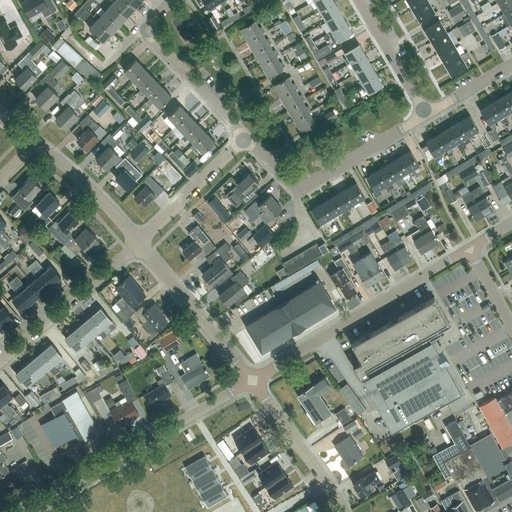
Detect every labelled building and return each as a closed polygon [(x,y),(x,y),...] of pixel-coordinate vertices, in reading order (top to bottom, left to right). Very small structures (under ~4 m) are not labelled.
[(26,0),(22,3),(29,16),(41,10),(45,16),(56,10),(50,0),(45,0),(44,1),(43,0),(26,0)] [(71,0),(67,5),(72,10),(78,3),(74,0),(71,0)] [(127,16),(135,8),(126,0),(114,0),(113,3),(127,16)] [(216,9),(214,5),(220,1),(218,0),(203,0),(211,11),(216,9)] [(258,0),(251,4),(254,9),(263,4),(260,0),(258,0)] [(314,0),(318,7),(313,10),(315,13),(320,10),(334,2),(333,0),(314,0)] [(428,1),(427,0),(406,0),(413,10),(428,1)] [(511,0),(501,0),(498,2),(492,5),(495,10),(501,7),(505,13),(511,8),(511,0)] [(294,8),(290,1),(285,4),(289,11),(294,8)] [(428,1),(413,10),(419,21),(435,12),(428,1)] [(340,12),(334,2),(320,10),(326,20),(340,12)] [(127,16),(113,3),(105,11),(120,24),(127,16)] [(454,20),(466,13),(460,3),(448,10),(454,20)] [(245,13),(254,9),(251,4),(243,9),(245,13)] [(471,18),(476,15),(470,4),(465,7),(471,18)] [(86,9),(82,5),(75,14),(78,18),(86,9)] [(482,17),(493,13),(491,6),(480,10),(482,17)] [(511,23),(511,8),(505,13),(502,15),(504,19),(507,18),(511,24),(511,23)] [(112,33),(120,24),(105,11),(101,15),(97,11),(93,15),(97,19),(112,33)] [(238,12),(228,17),(231,22),(240,17),(238,12)] [(346,22),(340,12),(326,20),(332,30),(346,22)] [(214,18),(213,15),(208,18),(209,21),(214,29),(219,26),(214,18)] [(293,18),(296,24),(302,21),(298,15),(293,18)] [(471,18),(478,29),(483,26),(476,15),(471,18)] [(231,22),(228,17),(224,19),(220,22),(223,27),(231,22)] [(63,19),(57,22),(61,29),(67,25),(63,19)] [(97,19),(89,28),(104,41),(112,33),(97,19)] [(468,33),(475,29),(470,20),(463,24),(468,33)] [(18,47),(25,43),(20,32),(14,35),(6,21),(0,24),(0,35),(3,41),(7,39),(11,45),(16,42),(18,47)] [(247,41),(262,33),(264,31),(261,26),(259,27),(255,21),(240,30),(247,41)] [(306,28),(302,21),(296,24),(301,31),(306,28)] [(424,30),(431,41),(447,32),(440,21),(424,30)] [(346,22),(332,30),(329,32),(331,36),(334,34),(338,41),(352,32),(346,22)] [(478,29),(484,39),(489,37),(483,26),(478,29)] [(47,43),(55,35),(47,27),(39,35),(47,43)] [(182,34),(186,41),(200,34),(196,27),(182,34)] [(311,36),(313,41),(321,37),(318,31),(310,35),(311,36)] [(491,35),(499,49),(506,45),(498,31),(491,35)] [(454,44),(447,32),(431,41),(438,53),(454,44)] [(254,53),(269,44),(271,43),(268,38),(266,39),(262,33),(247,41),(254,53)] [(305,38),(308,44),(313,41),(311,36),(310,35),(305,38)] [(495,48),(489,37),(484,39),(491,50),(495,48)] [(26,54),(18,63),(25,70),(16,79),(25,88),(37,76),(42,70),(31,59),(35,56),(47,45),(41,39),(26,54)] [(57,50),(66,59),(74,49),(65,41),(57,50)] [(318,48),(314,42),(313,41),(308,44),(312,51),(318,48)] [(365,54),(359,43),(344,52),(348,57),(344,59),(347,64),(350,62),(351,62),(365,54)] [(261,65),(276,56),(278,54),(275,49),(273,51),(269,44),(254,53),(261,65)] [(313,52),(317,59),(331,51),(327,44),(313,52)] [(438,53),(445,65),(461,56),(454,44),(438,53)] [(13,59),(24,53),(20,46),(9,52),(13,59)] [(54,49),(50,54),(57,61),(61,56),(54,49)] [(74,49),(66,59),(74,66),(83,57),(74,49)] [(328,63),(338,57),(334,52),(325,57),(328,63)] [(371,64),(365,54),(351,62),(353,67),(357,72),(371,64)] [(279,62),(276,56),(261,65),(268,76),(283,68),(283,67),(285,66),(282,61),(279,62)] [(452,76),(467,67),(461,56),(445,65),(452,76)] [(75,66),(80,70),(88,62),(83,57),(75,66)] [(50,71),(58,79),(70,67),(62,59),(50,71)] [(124,70),(133,80),(145,68),(136,59),(124,70)] [(92,66),(88,62),(80,70),(84,75),(92,66)] [(357,72),(362,82),(377,74),(371,64),(357,72)] [(6,66),(0,72),(4,75),(9,69),(6,66)] [(97,70),(92,66),(84,75),(89,79),(97,70)] [(323,70),(327,76),(332,73),(328,67),(323,70)] [(133,80),(141,89),(153,77),(145,68),(133,80)] [(93,83),(101,75),(97,70),(89,79),(93,83)] [(52,89),(58,82),(49,73),(40,81),(46,88),(36,98),(46,108),(58,95),(52,89)] [(332,73),(327,76),(330,83),(336,80),(332,73)] [(383,84),(377,74),(362,82),(369,92),(383,84)] [(102,86),(114,98),(118,94),(111,87),(118,79),(114,75),(102,86)] [(145,92),(150,98),(162,86),(153,77),(141,89),(138,92),(142,96),(145,92)] [(274,86),(281,98),(295,89),(297,87),(294,82),(292,84),(288,77),(274,86)] [(318,84),(314,79),(308,82),(312,88),(318,84)] [(159,107),(171,96),(162,86),(150,98),(159,107)] [(335,90),(338,96),(344,93),(340,87),(335,90)] [(66,128),(79,115),(72,108),(78,102),(77,101),(81,96),(74,89),(70,94),(69,93),(61,101),(67,107),(56,118),(66,128)] [(287,109),(302,100),(304,99),(301,94),(299,95),(295,89),(281,98),(287,109)] [(511,90),(502,96),(511,111),(511,113),(511,90)] [(348,100),(344,93),(338,96),(342,103),(348,100)] [(118,94),(114,98),(121,105),(125,101),(118,94)] [(502,96),(491,103),(500,117),(502,120),(506,117),(505,114),(511,111),(502,96)] [(100,117),(111,106),(104,100),(94,111),(100,117)] [(311,111),(308,105),(306,107),(302,100),(287,109),(294,121),(309,112),(311,111)] [(492,128),(497,125),(496,124),(494,121),(500,117),(491,103),(480,109),(489,124),(489,123),(491,126),(492,128)] [(171,120),(176,125),(188,113),(179,104),(167,116),(168,116),(165,118),(169,122),(171,120)] [(125,109),(132,116),(136,112),(129,105),(125,109)] [(117,110),(113,115),(120,121),(124,117),(117,110)] [(326,122),(336,116),(333,110),(322,116),(326,122)] [(143,119),(136,112),(132,116),(139,123),(143,119)] [(313,118),(309,112),(294,121),(301,132),(316,124),(316,123),(318,122),(315,117),(313,118)] [(197,123),(188,113),(176,125),(185,134),(197,123)] [(79,123),(86,130),(77,139),(87,149),(98,137),(93,132),(99,126),(88,115),(79,123)] [(139,123),(136,126),(136,127),(141,131),(148,124),(152,120),(147,115),(143,119),(139,123)] [(467,136),(478,130),(470,115),(459,122),(467,136)] [(456,143),(457,143),(460,148),(463,146),(459,141),(467,136),(459,122),(448,128),(456,143)] [(206,132),(197,123),(185,134),(182,137),(185,141),(189,138),(194,143),(206,132)] [(146,131),(157,143),(161,139),(155,133),(158,129),(153,124),(146,131)] [(493,141),(499,137),(494,127),(487,131),(493,141)] [(448,128),(437,135),(445,149),(448,154),(453,151),(450,146),(456,143),(448,128)] [(478,135),(485,147),(491,143),(484,131),(478,135)] [(206,132),(194,143),(191,145),(195,149),(197,147),(203,153),(215,141),(206,132)] [(120,155),(113,149),(119,142),(110,133),(102,141),(108,147),(97,159),(107,169),(120,155)] [(502,146),(511,140),(511,137),(510,134),(499,141),(502,146)] [(437,135),(426,141),(437,161),(442,158),(439,153),(445,149),(437,135)] [(133,149),(139,143),(134,138),(128,144),(133,149)] [(161,139),(157,143),(164,150),(168,146),(161,139)] [(508,157),(511,154),(511,141),(502,147),(508,157)] [(130,154),(138,161),(149,150),(142,142),(130,154)] [(489,147),(478,154),(481,159),(492,152),(489,147)] [(161,161),(166,156),(159,150),(154,156),(161,161)] [(411,150),(400,157),(408,171),(410,174),(414,172),(412,169),(419,165),(411,150)] [(179,157),(172,151),(168,154),(175,161),(179,157)] [(478,154),(467,160),(470,165),(481,159),(478,154)] [(511,166),(505,155),(499,159),(506,170),(511,166)] [(116,166),(122,172),(116,177),(127,189),(136,180),(127,170),(132,165),(125,157),(116,166)] [(186,165),(179,157),(175,161),(182,169),(186,165)] [(389,163),(397,178),(399,181),(403,178),(402,175),(408,171),(400,157),(389,163)] [(459,172),(470,165),(467,160),(456,167),(459,172)] [(184,171),(190,177),(200,167),(194,161),(184,171)] [(391,181),(397,178),(389,163),(378,170),(386,184),(389,189),(394,186),(391,181)] [(476,183),(482,180),(475,169),(473,164),(466,167),(476,183)] [(456,167),(445,173),(448,178),(459,172),(456,167)] [(486,185),(492,181),(486,171),(485,169),(479,172),(480,175),(486,185)] [(378,170),(367,176),(375,191),(372,192),(375,197),(382,193),(380,188),(386,184),(378,170)] [(176,172),(172,177),(180,184),(184,179),(176,172)] [(247,173),(243,177),(244,178),(238,184),(242,188),(236,194),(234,191),(228,197),(236,206),(242,200),(241,199),(246,193),(259,182),(254,177),(255,176),(251,172),(250,173),(248,174),(247,173)] [(511,197),(511,177),(510,174),(501,179),(511,197)] [(145,185),(134,196),(144,205),(153,195),(155,198),(162,191),(153,183),(155,181),(149,175),(142,182),(145,185)] [(31,177),(20,189),(24,193),(16,202),(25,210),(33,201),(29,198),(40,186),(31,177)] [(503,203),(511,197),(501,179),(492,185),(503,203)] [(430,182),(419,189),(422,194),(432,187),(430,182)] [(355,206),(360,204),(358,201),(365,197),(356,183),(345,189),(354,203),(355,206)] [(471,191),(474,196),(484,214),(493,208),(480,186),(478,187),(478,186),(471,191)] [(450,187),(444,190),(451,202),(457,199),(450,187)] [(348,207),(354,203),(345,189),(334,195),(343,210),(346,216),(351,213),(348,207)] [(411,200),(422,194),(419,189),(408,196),(411,200)] [(44,211),(34,221),(42,228),(52,219),(47,214),(60,201),(50,191),(37,204),(44,211)] [(484,214),(474,196),(471,191),(462,196),(468,206),(468,207),(475,219),(484,214)] [(424,194),(416,200),(422,210),(431,205),(424,194)] [(282,208),(270,195),(260,205),(256,201),(245,211),(253,220),(259,215),(266,222),(282,208)] [(333,219),(338,216),(337,214),(343,210),(334,195),(324,202),(332,216),(333,219)] [(399,207),(411,200),(408,196),(397,202),(399,207)] [(215,197),(208,202),(224,221),(230,215),(215,197)] [(377,210),(372,201),(366,204),(371,213),(377,210)] [(326,220),(332,216),(324,202),(312,208),(321,223),(323,226),(327,223),(326,220)] [(399,207),(397,202),(386,209),(389,214),(399,207)] [(15,216),(22,209),(17,204),(10,211),(15,216)] [(72,235),(68,231),(79,221),(69,211),(61,219),(60,217),(52,225),(59,232),(57,235),(64,243),(72,235)] [(378,220),(386,215),(384,211),(376,216),(378,220)] [(376,216),(376,215),(365,222),(368,226),(378,220),(376,216)] [(378,220),(381,225),(389,221),(386,215),(378,220)] [(414,220),(419,228),(430,246),(439,241),(431,228),(431,229),(423,215),(414,220)] [(365,222),(354,228),(357,233),(368,226),(365,222)] [(253,235),(263,246),(276,235),(265,224),(253,235)] [(365,229),(368,234),(374,231),(370,226),(365,229)] [(68,246),(76,254),(80,249),(77,246),(80,243),(88,251),(99,240),(90,232),(86,228),(79,235),(75,238),(72,235),(64,243),(68,246)] [(357,233),(354,228),(343,235),(346,240),(349,237),(357,233)] [(414,239),(413,239),(421,252),(430,246),(419,228),(410,234),(414,239)] [(36,234),(32,230),(27,234),(32,238),(36,234)] [(366,235),(363,230),(358,233),(361,239),(366,235)] [(30,238),(23,231),(18,236),(25,244),(31,239),(30,238)] [(5,232),(1,236),(7,242),(11,238),(5,232)] [(206,244),(210,240),(204,232),(183,249),(190,259),(196,254),(200,258),(199,259),(200,260),(209,251),(206,253),(199,245),(203,241),(206,244)] [(243,242),(247,238),(241,232),(237,236),(243,242)] [(394,240),(391,242),(403,262),(412,257),(400,237),(398,238),(395,234),(392,236),(394,240)] [(339,244),(346,240),(343,235),(332,242),(335,246),(337,245),(339,244)] [(350,238),(337,245),(341,252),(353,244),(350,238)] [(394,268),(403,262),(391,242),(389,239),(380,245),(394,268)] [(28,245),(38,255),(43,251),(33,240),(28,245)] [(226,251),(230,248),(225,242),(206,258),(212,265),(202,274),(210,284),(216,279),(219,283),(233,272),(225,262),(231,257),(226,251)] [(319,245),(323,253),(329,250),(324,242),(319,245)] [(233,247),(240,256),(245,251),(238,243),(233,247)] [(318,256),(323,253),(317,243),(312,246),(318,256)] [(265,246),(251,260),(258,267),(272,253),(265,246)] [(312,246),(307,248),(313,259),(318,256),(312,246)] [(307,248),(302,251),(309,262),(313,259),(307,248)] [(12,249),(8,253),(12,259),(17,255),(12,249)] [(302,251),(298,254),(304,265),(309,262),(302,251)] [(374,256),(372,253),(369,254),(369,253),(366,254),(362,257),(375,279),(384,274),(378,264),(374,256)] [(298,254),(293,257),(299,268),(304,265),(298,254)] [(336,271),(330,275),(331,277),(337,287),(340,286),(346,297),(357,291),(349,278),(349,277),(348,277),(344,271),(348,268),(341,256),(334,261),(339,269),(336,271)] [(293,257),(288,260),(294,270),(299,268),(293,257)] [(366,285),(375,279),(362,257),(353,262),(359,272),(366,285)] [(38,269),(42,265),(36,259),(32,263),(38,269)] [(288,260),(283,263),(289,273),(294,270),(288,260)] [(38,269),(32,263),(28,266),(33,272),(38,269)] [(38,269),(51,285),(61,277),(51,265),(45,270),(42,265),(38,269)] [(42,293),(51,285),(38,269),(33,272),(37,277),(32,282),(42,293)] [(227,304),(233,300),(237,304),(249,294),(242,286),(249,280),(240,269),(231,277),(235,281),(219,294),(227,304)] [(18,285),(21,283),(22,282),(17,275),(13,279),(18,285)] [(116,287),(123,296),(115,302),(116,303),(112,306),(117,313),(124,321),(134,313),(136,311),(132,306),(145,295),(129,276),(116,287)] [(0,286),(3,290),(8,286),(1,278),(0,278),(0,286)] [(14,289),(18,285),(13,279),(9,282),(14,289)] [(32,301),(42,293),(32,282),(22,290),(32,301)] [(319,284),(250,326),(263,348),(264,347),(262,345),(267,342),(269,344),(277,339),(276,336),(281,333),(282,336),(291,330),(290,328),(295,325),(296,327),(305,322),(303,320),(308,317),(310,319),(318,314),(317,311),(322,308),(323,311),(332,306),(321,288),(322,288),(320,284),(319,285),(319,284)] [(22,310),(32,301),(22,290),(12,298),(22,310)] [(434,296),(351,342),(361,360),(354,364),(353,363),(353,364),(360,376),(451,326),(434,296)] [(142,325),(146,330),(150,332),(154,331),(156,329),(157,330),(168,322),(161,313),(162,312),(155,303),(146,311),(142,306),(136,311),(134,313),(143,323),(142,325)] [(0,322),(3,326),(3,325),(13,317),(3,306),(0,308),(0,322)] [(112,320),(101,307),(92,315),(102,328),(105,331),(108,334),(112,330),(107,324),(112,320)] [(94,335),(102,328),(92,315),(83,322),(94,335)] [(130,318),(124,323),(129,328),(135,323),(130,318)] [(74,330),(85,343),(89,347),(93,343),(89,339),(94,335),(83,322),(74,330)] [(85,343),(74,330),(65,338),(76,350),(80,346),(84,351),(89,347),(85,343)] [(173,331),(159,340),(166,351),(180,342),(173,331)] [(432,342),(362,381),(392,433),(461,394),(432,342)] [(43,351),(53,364),(56,367),(61,364),(58,360),(62,356),(52,343),(43,351)] [(148,353),(140,344),(133,349),(141,359),(148,353)] [(56,367),(53,364),(43,351),(34,358),(44,371),(49,367),(52,371),(56,367)] [(132,351),(125,355),(128,360),(135,357),(132,351)] [(198,382),(197,381),(209,374),(202,363),(196,353),(187,358),(193,369),(181,375),(188,388),(198,382)] [(128,360),(125,355),(118,359),(122,364),(128,360)] [(40,375),(44,371),(34,358),(25,366),(35,378),(39,382),(43,379),(40,375)] [(80,363),(87,371),(91,367),(85,359),(80,363)] [(111,363),(105,367),(108,372),(115,368),(111,363)] [(164,364),(156,369),(161,378),(164,377),(162,374),(167,370),(164,364)] [(26,386),(35,378),(25,366),(16,373),(26,386)] [(105,367),(98,370),(101,376),(108,372),(105,367)] [(165,385),(167,384),(173,381),(167,370),(162,374),(164,377),(161,378),(157,381),(160,386),(144,395),(151,406),(171,395),(165,385)] [(77,382),(74,376),(67,380),(70,385),(77,382)] [(316,421),(331,411),(319,393),(330,386),(324,376),(298,394),(316,421)] [(126,379),(118,384),(125,397),(134,392),(126,379)] [(63,389),(70,385),(67,380),(60,384),(63,389)] [(354,409),(362,403),(347,383),(339,389),(354,409)] [(0,387),(0,399),(3,404),(7,408),(10,406),(6,402),(13,396),(3,384),(0,387)] [(98,392),(103,389),(100,384),(95,387),(98,392)] [(56,393),(53,388),(47,392),(50,397),(56,393)] [(25,394),(27,397),(35,406),(41,400),(32,389),(25,394)] [(511,390),(497,399),(495,396),(479,405),(502,447),(504,446),(508,444),(511,441),(511,390)] [(42,424),(54,445),(81,430),(85,438),(99,431),(77,391),(63,398),(64,399),(50,407),(56,417),(42,424)] [(43,401),(50,397),(47,392),(40,395),(43,401)] [(26,401),(19,393),(14,398),(20,405),(26,401)] [(115,404),(111,396),(105,400),(109,407),(115,404)] [(129,419),(139,413),(131,400),(127,403),(126,401),(121,403),(119,400),(115,403),(117,406),(110,410),(119,425),(120,424),(129,419)] [(11,405),(10,406),(7,408),(7,409),(13,415),(17,412),(11,405)] [(342,423),(351,418),(344,407),(335,413),(342,423)] [(12,416),(13,415),(7,409),(5,411),(3,412),(8,418),(12,416)] [(13,415),(18,421),(22,418),(17,412),(13,415)] [(8,418),(8,419),(13,424),(16,421),(12,416),(8,418)] [(471,446),(469,444),(470,444),(456,419),(445,425),(460,452),(471,446)] [(357,425),(354,420),(344,427),(347,432),(357,425)] [(23,435),(18,426),(11,430),(16,439),(23,435)] [(243,451),(261,438),(253,426),(234,438),(243,451)] [(360,428),(352,433),(356,438),(363,433),(360,428)] [(9,432),(0,437),(0,444),(12,437),(9,432)] [(470,444),(469,444),(471,446),(500,499),(511,491),(511,459),(508,452),(504,446),(502,447),(500,448),(490,432),(470,444)] [(350,435),(335,445),(339,451),(342,449),(351,463),(363,455),(350,435)] [(261,438),(243,451),(251,463),(269,451),(261,438)] [(223,439),(217,443),(229,460),(234,457),(233,455),(223,439)] [(456,483),(460,481),(464,488),(476,510),(483,506),(484,507),(485,507),(495,502),(495,501),(500,499),(471,446),(460,452),(444,461),(445,463),(450,474),(452,477),(453,477),(456,483)] [(0,453),(0,475),(9,470),(3,461),(6,459),(2,453),(0,453)] [(396,454),(385,460),(390,468),(401,462),(396,454)] [(185,466),(193,480),(213,468),(205,455),(185,466)] [(267,485),(285,473),(276,460),(258,473),(267,485)] [(241,464),(234,469),(241,478),(248,473),(249,472),(243,463),(241,464)] [(450,474),(445,463),(439,466),(445,477),(450,474)] [(200,493),(220,482),(213,468),(193,480),(200,493)] [(358,496),(360,495),(361,496),(376,488),(373,484),(380,480),(375,470),(353,482),(357,490),(355,491),(358,496)] [(248,473),(241,478),(245,484),(252,479),(248,473)] [(285,473),(267,485),(275,498),(293,485),(285,473)] [(228,495),(220,482),(200,493),(208,506),(228,495)] [(439,483),(434,486),(437,491),(443,488),(439,483)] [(403,488),(395,493),(403,507),(411,502),(409,498),(416,494),(411,484),(403,488)] [(426,500),(435,496),(431,488),(422,493),(423,495),(416,499),(422,510),(429,506),(426,500)] [(451,507),(453,511),(468,511),(462,501),(462,500),(457,491),(441,500),(446,510),(451,507)] [(322,511),(315,499),(296,509),(297,511),(311,511),(312,511),(322,511)]
